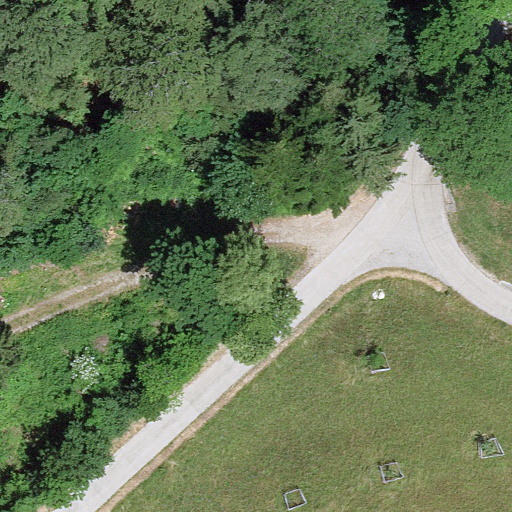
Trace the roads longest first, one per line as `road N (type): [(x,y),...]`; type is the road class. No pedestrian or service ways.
road 1 (track): [(80,511),(429,189)]
road 2 (track): [(372,241),(232,239),(0,325)]
